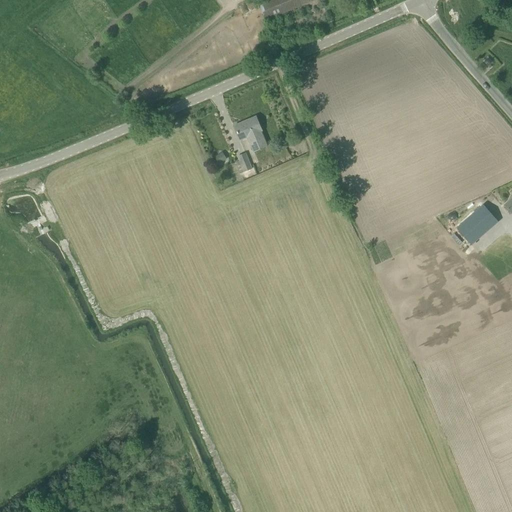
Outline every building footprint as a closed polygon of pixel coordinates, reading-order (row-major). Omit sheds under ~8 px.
[(265,0),(258,3),(266,21),(314,0),(265,0)] [(488,23),(492,19),(486,12),(483,16),(488,23)] [(216,128),(203,133),(214,159),(227,153),(223,144),(232,140),(234,143),(243,139),(244,142),(245,141),(249,149),(261,143),(257,136),(259,135),(257,132),(259,132),(253,118),(251,119),(248,111),(233,118),(237,125),(228,130),(230,135),(221,139),(216,128)] [(239,172),(251,169),(247,152),(235,155),(239,172)] [(484,205),(388,281),(403,300),(499,224),(484,205)] [(511,237),(508,232),(415,312),(431,331),(511,262),(511,237)] [(511,369),(510,370),(511,368),(511,278),(434,343),(451,363),(461,359),(473,349),(469,337),(511,300),(511,336),(463,377),(465,382),(474,393),(500,382),(511,372),(511,369)]
